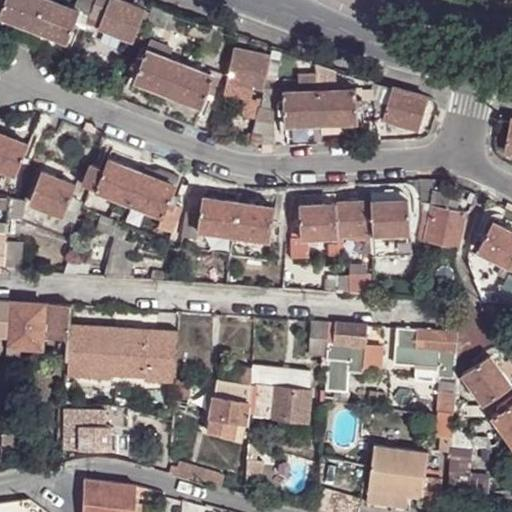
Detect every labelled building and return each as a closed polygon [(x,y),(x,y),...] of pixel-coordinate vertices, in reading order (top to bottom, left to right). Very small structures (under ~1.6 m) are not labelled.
[(73,9),(49,0),(0,0),(0,16),(72,44),(78,28),(73,26),(79,11),(73,9)] [(77,0),(73,9),(79,11),(89,15),(94,0),(77,0)] [(144,11),(116,0),(94,0),(89,15),(100,20),(97,29),(132,42),(144,11)] [(152,7),(146,23),(158,27),(163,11),(152,7)] [(163,11),(158,27),(169,31),(170,28),(175,15),(163,11)] [(211,12),(209,18),(227,24),(229,17),(211,12)] [(175,15),(170,28),(175,30),(179,17),(175,15)] [(179,17),(175,30),(187,35),(193,21),(179,17)] [(193,21),(187,35),(202,40),(207,27),(193,21)] [(151,36),(146,49),(170,59),(175,46),(151,36)] [(233,48),(226,80),(263,87),(265,78),(270,58),(270,56),(233,48)] [(214,76),(208,74),(170,59),(146,49),(142,58),(138,56),(129,78),(206,108),(214,86),(211,84),(212,81),(214,76)] [(270,58),(265,78),(275,80),(280,60),(270,58)] [(211,67),(208,74),(214,76),(212,81),(219,83),(223,72),(211,67)] [(315,74),(316,90),(333,89),(332,73),(315,74)] [(358,121),(362,120),(360,97),(356,97),(355,88),(333,89),(316,90),(315,74),(299,75),(300,91),(283,92),(283,101),(279,101),(280,125),(313,123),(358,121)] [(226,80),(223,93),(243,97),(260,101),(263,87),(226,80)] [(375,97),(374,84),(368,84),(365,96),(372,97),(375,97)] [(375,97),(378,118),(382,119),(391,89),(374,84),(375,97)] [(260,101),(243,97),(240,115),(246,116),(255,118),(255,122),(273,123),(272,89),(263,87),(260,101)] [(391,89),(382,119),(418,129),(428,98),(392,87),(391,89)] [(435,100),(428,98),(418,129),(421,140),(424,137),(427,135),(429,133),(430,131),(432,128),(438,107),(438,106),(437,104),(435,100)] [(382,119),(378,118),(375,117),(379,143),(421,140),(418,129),(382,119)] [(313,123),(314,140),(322,140),(321,134),(359,132),(358,121),(313,123)] [(273,123),(255,122),(253,132),(252,132),(251,142),(260,144),(261,144),(275,144),(275,124),(273,123)] [(0,169),(15,175),(21,160),(28,144),(0,133),(0,169)] [(28,144),(21,160),(26,162),(33,146),(28,144)] [(102,157),(93,179),(97,182),(106,158),(102,157)] [(97,182),(94,189),(160,215),(163,216),(165,209),(174,185),(142,172),(106,158),(97,182)] [(144,167),(142,172),(174,185),(178,176),(159,169),(152,169),(144,167)] [(41,171),(29,202),(63,215),(69,201),(76,184),(42,171),(41,171)] [(429,203),(431,202),(432,190),(433,181),(428,181),(419,181),(420,200),(422,202),(429,203)] [(76,184),(69,201),(73,202),(76,196),(80,185),(76,184)] [(174,185),(165,209),(170,210),(173,205),(179,187),(174,185)] [(88,189),(82,204),(89,206),(95,193),(88,189)] [(431,202),(429,203),(430,204),(433,205),(448,208),(449,201),(451,194),(432,190),(431,202)] [(244,191),(242,203),(272,207),(273,195),(244,191)] [(0,196),(0,208),(7,209),(8,197),(0,196)] [(69,201),(63,215),(71,219),(80,198),(76,196),(73,202),(69,201)] [(7,209),(7,217),(20,222),(24,203),(8,197),(7,209)] [(242,203),(197,197),(195,214),(188,213),(180,238),(196,240),(198,230),(233,235),(268,240),(269,240),(271,225),(276,226),(279,208),(272,207),(242,203)] [(412,199),(293,205),(295,224),(290,224),(291,238),(318,237),(371,234),(382,234),(409,232),(409,217),(413,217),(412,199)] [(448,208),(455,210),(456,202),(449,201),(448,208)] [(422,202),(421,203),(422,220),(417,239),(425,241),(433,205),(430,204),(429,203),(422,202)] [(156,226),(170,233),(180,207),(173,205),(170,210),(165,209),(163,216),(160,215),(156,226)] [(433,205),(425,241),(444,245),(455,248),(458,248),(466,212),(455,210),(448,208),(433,205)] [(103,213),(96,231),(112,237),(119,219),(103,213)] [(511,230),(489,219),(481,234),(486,237),(479,250),(503,262),(511,266),(511,267),(511,230)] [(382,234),(371,234),(373,255),(387,254),(386,240),(386,239),(382,239),(382,234)] [(268,240),(233,235),(231,246),(250,247),(250,249),(254,250),(252,258),(268,260),(268,240)] [(318,237),(291,238),(292,258),(309,257),(309,247),(319,246),(318,237)] [(410,238),(386,240),(387,254),(411,252),(410,238)] [(104,276),(125,278),(127,268),(130,269),(132,262),(130,262),(134,244),(114,239),(110,251),(104,276)] [(21,244),(5,242),(3,270),(19,271),(21,244)] [(213,242),(211,253),(250,257),(250,249),(250,247),(231,246),(229,244),(213,242)] [(328,243),(329,255),(339,255),(339,242),(328,243)] [(444,245),(441,256),(449,257),(450,258),(453,260),(455,248),(444,245)] [(63,275),(85,276),(86,266),(77,264),(67,260),(63,275)] [(503,262),(497,274),(504,277),(511,266),(503,262)] [(324,277),(324,292),(330,292),(337,292),(369,294),(369,274),(349,274),(349,275),(346,276),(346,266),(338,265),(338,275),(337,275),(325,275),(324,277)] [(176,268),(175,282),(190,283),(223,285),(224,270),(176,268)] [(511,274),(509,273),(501,287),(511,293),(511,274)] [(284,275),(283,289),(312,291),(324,292),(324,277),(284,275)] [(373,279),(372,294),(385,295),(387,276),(384,277),(384,280),(373,279)] [(387,276),(385,295),(416,297),(417,293),(417,278),(387,276)] [(417,278),(417,293),(425,292),(426,280),(417,278)] [(427,290),(427,298),(462,300),(466,301),(467,292),(427,290)] [(0,335),(8,336),(10,301),(0,300),(0,335)] [(458,351),(457,364),(494,336),(470,301),(466,301),(462,300),(460,330),(458,351)] [(10,301),(8,336),(7,346),(6,356),(21,357),(21,347),(41,349),(45,303),(10,301)] [(50,304),(47,336),(68,338),(69,325),(69,322),(70,305),(59,304),(50,304)] [(312,321),(309,353),(326,355),(328,322),(312,321)] [(336,323),(328,322),(326,355),(326,359),(346,360),(345,371),(350,371),(362,372),(362,367),(365,343),(368,324),(336,323)] [(175,382),(178,331),(121,328),(121,334),(113,333),(114,328),(69,325),(68,338),(67,357),(66,375),(110,377),(111,375),(144,377),(143,380),(175,382)] [(418,328),(398,328),(396,348),(438,350),(437,377),(441,377),(456,378),(457,364),(458,351),(460,330),(418,328)] [(68,338),(47,336),(46,343),(55,344),(55,353),(55,356),(67,357),(68,338)] [(385,344),(365,343),(362,367),(383,369),(385,344)] [(438,350),(396,348),(395,363),(398,363),(397,372),(415,374),(414,381),(441,382),(441,377),(437,377),(438,350)] [(473,359),(476,363),(489,354),(486,350),(473,359)] [(485,404),(511,385),(489,354),(476,363),(463,372),(485,404)] [(326,359),(326,370),(327,370),(345,371),(346,360),(326,359)] [(251,388),(252,369),(242,367),(240,380),(243,381),(242,386),(251,388)] [(345,371),(327,370),(325,390),(349,392),(350,371),(345,371)] [(441,382),(436,451),(451,452),(452,435),(454,415),(455,399),(456,378),(441,377),(441,382)] [(65,382),(64,407),(75,407),(76,407),(75,381),(65,382)] [(187,396),(189,388),(186,388),(186,382),(175,382),(174,395),(187,396)] [(216,382),(214,396),(249,401),(251,388),(242,386),(216,382)] [(257,385),(254,414),(273,416),(276,387),(257,385)] [(276,387),(273,416),(308,420),(310,390),(276,387)] [(214,396),(210,418),(246,424),(249,401),(214,396)] [(511,396),(498,406),(501,410),(511,402),(511,396)] [(455,399),(454,415),(465,415),(465,404),(465,400),(455,399)] [(511,402),(501,410),(493,415),(511,442),(511,402)] [(485,404),(465,404),(465,415),(465,416),(485,416),(485,404)] [(75,407),(64,407),(63,430),(74,429),(75,407)] [(210,418),(209,432),(244,442),(246,424),(210,418)] [(62,449),(81,447),(76,429),(74,429),(63,430),(61,443),(62,449)] [(448,500),(448,502),(467,505),(468,495),(468,492),(488,493),(490,468),(478,465),(479,455),(498,454),(504,449),(498,441),(491,446),(478,447),(479,438),(473,437),(464,432),(452,435),(451,452),(448,490),(448,493),(448,500)] [(1,444),(14,444),(14,435),(2,435),(1,444)] [(48,442),(47,463),(61,461),(62,449),(61,443),(48,442)] [(1,444),(0,453),(0,463),(13,464),(14,444),(1,444)] [(249,444),(248,458),(257,458),(258,445),(249,444)] [(376,446),(368,492),(407,497),(421,499),(420,506),(438,508),(442,481),(426,478),(427,473),(430,455),(376,446)] [(257,477),(257,458),(248,458),(247,462),(246,477),(257,477)] [(178,467),(176,475),(189,478),(193,466),(183,464),(178,467)] [(170,465),(169,473),(176,475),(178,467),(170,465)] [(193,466),(189,478),(222,487),(224,479),(225,476),(193,466)] [(426,478),(442,481),(443,475),(427,473),(426,478)] [(84,480),(83,511),(134,511),(135,485),(84,480)] [(407,497),(368,492),(367,501),(405,507),(407,497)]
